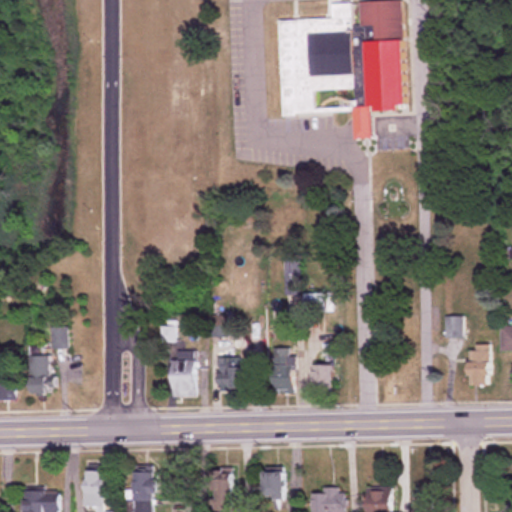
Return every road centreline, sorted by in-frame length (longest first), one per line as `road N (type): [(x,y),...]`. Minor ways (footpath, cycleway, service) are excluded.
road 1 (primary): [(0,431),(511,421)]
road 2 (residential): [(109,0),(110,287),(119,326)]
